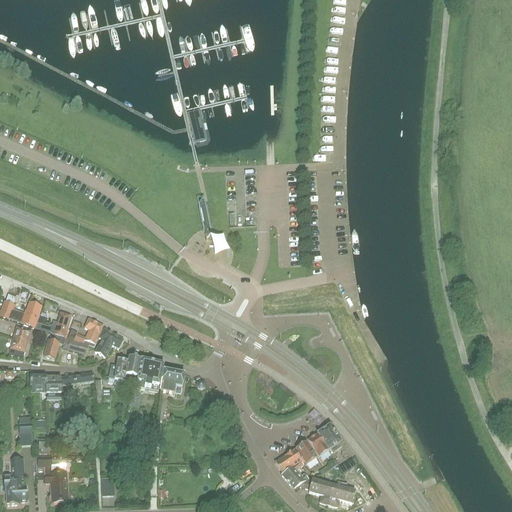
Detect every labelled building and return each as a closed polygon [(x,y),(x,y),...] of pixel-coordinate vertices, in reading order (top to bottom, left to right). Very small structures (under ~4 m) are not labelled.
[(199,206),(206,237),(207,238),(208,238),(211,233),(211,232),(204,201),(204,200),(203,200),(202,200),(201,200),(199,205),(199,206)] [(209,244),(216,260),(231,253),(224,237),(209,244)] [(9,291),(8,302),(24,303),(25,292),(9,291)] [(5,303),(0,315),(0,318),(8,321),(8,320),(34,329),(38,317),(41,308),(30,304),(27,313),(26,313),(25,315),(11,310),(12,305),(5,303)] [(41,313),(38,324),(45,326),(47,319),(46,319),(47,315),(41,313)] [(37,324),(35,330),(50,334),(65,339),(71,318),(60,315),(57,324),(53,322),(52,326),(48,327),(45,326),(38,324),(37,324)] [(71,331),(68,340),(74,342),(89,346),(94,348),(103,326),(89,320),(85,330),(88,331),(84,339),(76,335),(77,334),(71,331)] [(14,339),(28,343),(31,332),(17,328),(14,339)] [(118,351),(123,341),(104,331),(99,340),(101,341),(95,354),(105,359),(112,347),(118,351)] [(65,339),(52,336),(51,342),(48,341),(44,358),(55,361),(59,344),(63,346),(65,339)] [(28,343),(14,339),(11,349),(10,349),(9,356),(23,360),(25,353),(28,343)] [(89,346),(74,342),(65,339),(63,346),(62,350),(86,357),(89,346)] [(125,383),(129,360),(128,364),(118,362),(116,372),(110,371),(108,380),(108,384),(113,385),(112,387),(123,389),(124,383),(125,383)] [(125,383),(135,385),(137,385),(141,361),(141,362),(129,360),(125,383)] [(137,385),(135,385),(134,389),(144,391),(158,394),(159,388),(164,366),(141,361),(137,385)] [(184,376),(163,373),(160,393),(175,395),(176,389),(182,390),(184,376)] [(65,379),(62,379),(63,388),(80,386),(94,384),(92,374),(65,379)] [(47,402),(46,378),(30,378),(30,389),(31,389),(31,395),(45,395),(45,396),(46,396),(46,402),(47,402)] [(62,379),(46,378),(47,402),(61,401),(61,395),(62,395),(61,388),(63,388),(62,379)] [(205,386),(204,383),(202,382),(199,382),(197,384),(196,387),(198,389),(200,391),(203,390),(205,388),(205,386)] [(110,390),(95,390),(96,395),(97,406),(102,405),(101,397),(110,397),(110,390)] [(74,392),(66,393),(67,402),(75,401),(74,392)] [(24,425),(18,425),(19,436),(31,435),(31,425),(28,425),(28,422),(24,422),(24,425)] [(320,434),(318,435),(329,451),(330,450),(332,453),(341,447),(339,444),(340,443),(329,427),(320,433),(320,434)] [(329,451),(318,435),(317,436),(308,442),(318,458),(329,451)] [(50,440),(38,440),(38,455),(59,455),(59,449),(50,449),(50,440)] [(301,462),(304,466),(304,467),(316,459),(306,444),(294,451),(301,462)] [(301,462),(294,451),(275,464),(282,475),(301,462)] [(38,469),(44,469),(45,486),(50,485),(51,504),(69,503),(67,475),(66,475),(65,465),(71,462),(70,458),(37,460),(38,469)] [(12,476),(3,476),(4,494),(6,494),(7,507),(21,506),(21,504),(27,503),(26,492),(25,492),(23,460),(14,461),(11,461),(12,476)] [(301,462),(282,475),(283,475),(281,476),(288,484),(299,475),(296,472),(304,466),(301,462)] [(244,463),(235,469),(238,474),(248,468),(244,463)] [(349,471),(345,465),(338,469),(342,475),(349,471)] [(301,478),(299,475),(288,484),(294,491),(298,488),(308,480),(307,479),(305,478),(304,475),(301,478)] [(314,478),(312,476),(307,479),(308,480),(298,488),(310,491),(309,494),(321,498),(319,504),(328,507),(333,487),(313,482),(314,478)] [(101,480),(101,499),(114,498),(114,480),(101,480)] [(355,492),(333,487),(328,507),(338,509),(339,503),(351,506),(355,492)]
